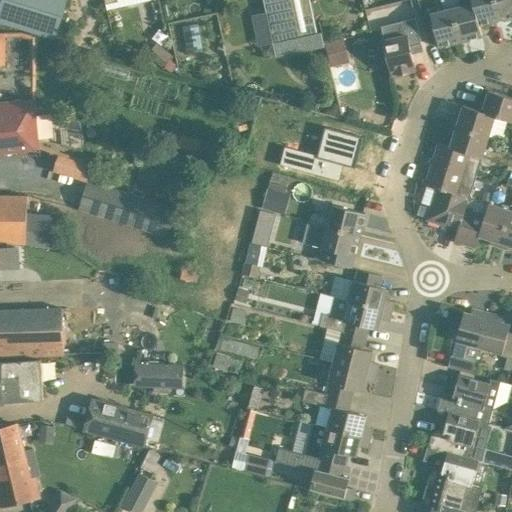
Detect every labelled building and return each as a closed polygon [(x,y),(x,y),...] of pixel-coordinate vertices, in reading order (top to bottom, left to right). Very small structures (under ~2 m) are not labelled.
[(1,0),(0,5),(0,18),(56,36),(67,0),(1,0)] [(264,0),(273,42),(301,36),(318,32),(311,0),(264,0)] [(459,41),(461,41),(450,0),(441,0),(444,8),(431,11),(439,46),(459,41)] [(482,35),(479,24),(474,3),(473,3),(472,1),(461,4),(460,0),(450,0),(461,41),(462,41),(462,40),(482,35)] [(498,19),(500,19),(495,0),(472,0),(472,1),(473,3),(474,3),(479,24),(498,19)] [(511,0),(495,0),(500,19),(501,19),(501,18),(511,15),(511,0)] [(384,65),(390,63),(392,75),(399,73),(399,74),(409,72),(409,71),(416,69),(410,46),(422,43),(415,17),(381,25),(384,38),(383,38),(385,46),(379,47),(384,65)] [(301,36),(305,51),(324,46),(324,43),(321,31),(318,32),(301,36)] [(325,43),(329,59),(345,55),(341,39),(325,43)] [(148,54),(164,67),(174,55),(157,41),(148,54)] [(511,97),(489,90),(482,110),(482,111),(496,115),(495,116),(511,121),(511,97)] [(0,152),(20,150),(20,154),(29,153),(29,150),(39,149),(33,99),(0,102),(0,152)] [(463,104),(457,125),(489,136),(495,116),(496,115),(482,111),(482,110),(463,104)] [(349,106),(347,115),(358,118),(361,110),(349,106)] [(450,145),(483,156),(489,136),(457,125),(450,145)] [(372,141),(334,128),(325,157),(293,146),(288,164),(346,183),(353,160),(365,163),(372,141)] [(201,142),(178,136),(161,132),(159,140),(199,150),(201,142)] [(253,137),(247,161),(261,164),(267,141),(253,137)] [(439,142),(432,163),(476,177),(483,156),(450,145),(439,142)] [(58,155),(55,172),(91,178),(94,161),(58,155)] [(437,187),(466,197),(470,194),(476,177),(432,163),(425,184),(437,188),(437,187)] [(273,171),(268,186),(281,189),(285,174),(273,171)] [(178,206),(120,187),(120,190),(88,179),(79,208),(103,215),(102,217),(167,238),(169,234),(184,239),(193,212),(190,211),(200,175),(191,172),(180,208),(178,207),(178,206)] [(263,207),(280,211),(285,191),(281,189),(268,186),(263,207)] [(470,194),(466,197),(437,187),(437,188),(427,219),(458,229),(459,229),(468,200),(472,197),(470,194)] [(58,249),(59,248),(61,215),(27,213),(28,194),(0,194),(0,241),(26,244),(58,249)] [(476,247),(480,235),(479,235),(489,203),(472,197),(468,200),(459,229),(458,229),(455,240),(469,245),(476,247)] [(489,203),(479,235),(480,235),(500,242),(511,208),(489,201),(489,203)] [(329,215),(318,212),(316,222),(361,234),(361,232),(366,212),(347,207),(332,204),(329,215)] [(427,216),(430,208),(421,205),(418,213),(427,216)] [(511,208),(500,242),(511,245),(511,208)] [(303,243),(323,247),(320,260),(352,268),(360,235),(361,235),(361,234),(316,222),(309,220),(303,243)] [(254,233),(252,241),(268,245),(270,237),(254,233)] [(5,245),(3,263),(16,264),(18,246),(5,245)] [(261,265),(245,261),(242,272),(258,276),(261,265)] [(185,264),(181,277),(197,282),(201,268),(185,264)] [(358,268),(353,288),(350,300),(392,310),(395,301),(386,299),(388,288),(380,286),(382,275),(358,268)] [(235,299),(247,302),(250,290),(239,287),(235,299)] [(345,331),(345,332),(367,337),(369,326),(378,328),(381,318),(390,320),(392,310),(350,300),(335,296),(331,311),(328,312),(324,311),(321,325),(345,331)] [(62,306),(0,308),(0,355),(63,354),(62,308),(62,306)] [(247,310),(234,307),(230,320),(244,323),(247,310)] [(461,321),(463,312),(449,309),(442,307),(440,314),(447,316),(447,318),(461,321)] [(480,346),(489,312),(472,308),(471,313),(464,311),(457,340),(468,343),(464,357),(476,360),(479,346),(480,346)] [(511,332),(509,331),(511,323),(504,322),(505,317),(489,312),(480,346),(502,352),(501,355),(507,356),(511,357),(511,332)] [(340,331),(332,362),(377,373),(379,363),(370,361),(373,350),(364,348),(367,337),(345,332),(340,331)] [(220,335),(215,347),(256,357),(258,346),(220,335)] [(217,352),(213,365),(227,369),(231,357),(217,352)] [(448,366),(460,369),(472,373),(476,360),(464,357),(452,354),(448,366)] [(0,361),(0,401),(44,399),(41,359),(0,361)] [(332,362),(324,392),(352,399),(354,389),(363,390),(365,380),(374,382),(377,373),(332,362)] [(169,391),(170,387),(170,386),(170,377),(171,364),(146,363),(140,363),(139,384),(154,385),(154,391),(169,391)] [(489,424),(493,408),(484,405),(491,382),(490,382),(459,373),(454,395),(448,393),(447,393),(446,393),(445,393),(445,394),(444,394),(443,394),(443,395),(442,396),(442,397),(441,398),(439,408),(438,408),(438,409),(444,411),(449,412),(480,421),(489,424)] [(349,410),(352,399),(324,392),(306,387),(303,399),(321,404),(317,423),(314,422),(314,423),(371,437),(373,427),(364,425),(367,415),(349,410)] [(84,430),(146,446),(155,413),(93,397),(84,430)] [(241,436),(249,438),(257,410),(248,408),(241,436)] [(434,431),(431,434),(428,445),(427,447),(447,452),(448,451),(479,460),(483,461),(493,425),(489,424),(480,421),(449,412),(443,432),(439,430),(434,431)] [(0,427),(0,493),(3,506),(42,496),(37,476),(32,477),(25,449),(19,423),(0,427)] [(306,453),(319,457),(319,456),(345,463),(348,453),(356,455),(359,445),(368,447),(371,437),(314,423),(306,453)] [(40,424),(39,440),(53,442),(55,425),(40,424)] [(141,465),(153,470),(161,452),(149,446),(141,465)] [(291,451),(282,447),(282,448),(279,447),(277,453),(279,454),(278,457),(287,461),(291,451)] [(427,485),(426,485),(479,500),(483,485),(473,482),(479,460),(448,451),(447,452),(442,471),(437,470),(433,470),(430,474),(427,485)] [(319,456),(319,457),(311,488),(354,499),(356,488),(347,486),(350,476),(342,474),(345,463),(319,456)] [(274,460),(271,459),(271,458),(264,457),(260,474),(266,475),(270,476),(274,460)] [(135,511),(141,511),(157,481),(141,473),(124,506),(135,511)] [(427,486),(424,498),(424,502),(428,504),(433,506),(431,511),(475,511),(479,500),(426,485),(426,486),(427,486)] [(62,489),(56,498),(71,508),(77,498),(62,489)] [(497,492),(495,503),(506,505),(508,494),(497,492)]
